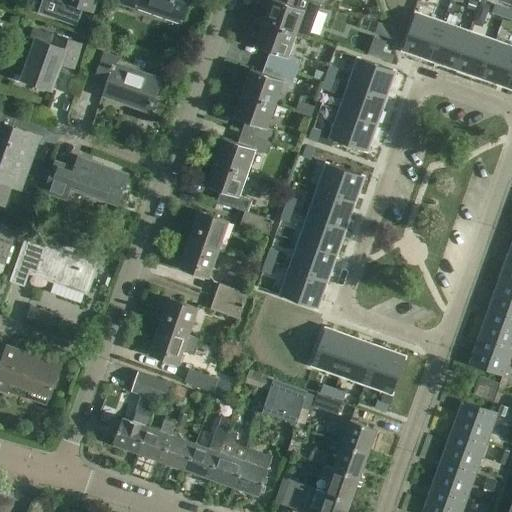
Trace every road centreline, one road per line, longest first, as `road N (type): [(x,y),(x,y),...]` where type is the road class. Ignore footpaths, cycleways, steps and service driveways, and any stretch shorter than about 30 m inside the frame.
road 1 (residential): [(511,114),(418,80),(336,307)]
road 2 (residential): [(440,345),(511,149)]
road 3 (unclassified): [(101,359),(167,170)]
road 4 (unclassified): [(167,170),(227,0)]
road 5 (residential): [(381,511),(440,345)]
road 6 (unclassified): [(61,473),(101,359)]
